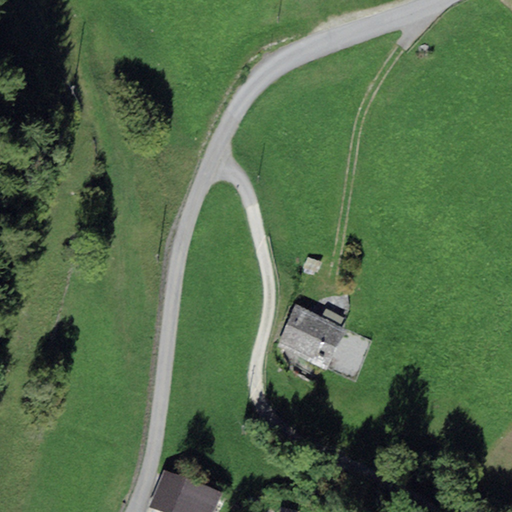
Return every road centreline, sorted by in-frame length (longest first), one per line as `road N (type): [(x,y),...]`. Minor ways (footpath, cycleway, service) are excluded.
road 1 (unclassified): [(443,0),(283,61),(236,110),(178,256),(161,403),(136,511)]
road 2 (track): [(436,511),(277,429),(257,404),(254,378),(271,288),(252,202),(215,150)]
road 3 (track): [(438,1),(394,54),(362,111),(332,281)]
